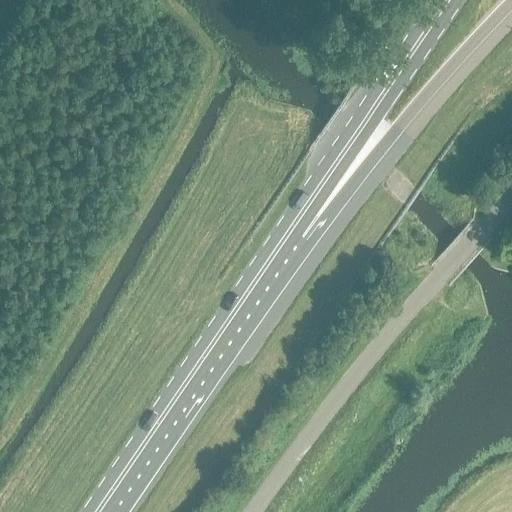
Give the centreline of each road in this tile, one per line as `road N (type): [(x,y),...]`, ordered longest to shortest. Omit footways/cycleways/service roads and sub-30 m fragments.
road 1 (unclassified): [(254,511),(420,298),(511,195)]
road 2 (primary): [(284,238),(97,511)]
road 3 (primary): [(446,0),(284,238)]
road 4 (primary): [(399,125),(511,0)]
road 5 (primary): [(284,238),(347,192),(399,125)]
